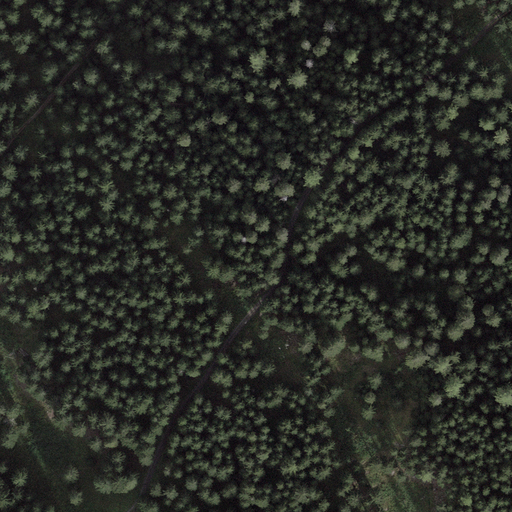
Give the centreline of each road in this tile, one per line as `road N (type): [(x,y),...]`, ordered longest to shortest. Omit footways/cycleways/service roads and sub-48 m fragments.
road 1 (track): [(129,511),(178,406),(283,274),(293,216),(309,188),(359,125),(421,85),(511,6)]
road 2 (track): [(108,0),(0,135)]
